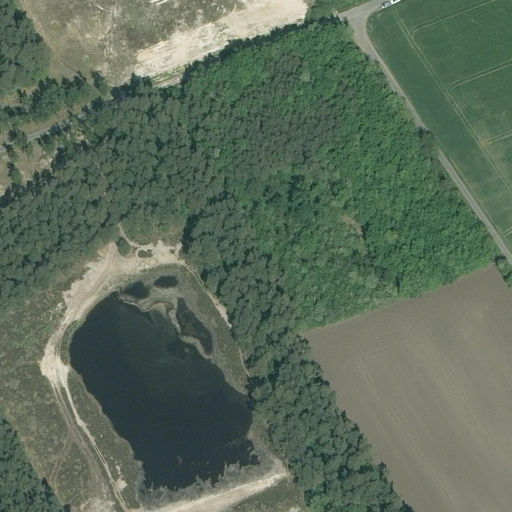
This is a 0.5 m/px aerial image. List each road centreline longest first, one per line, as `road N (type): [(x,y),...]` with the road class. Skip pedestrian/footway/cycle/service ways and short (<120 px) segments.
road 1 (unclassified): [(349,16),(0,146)]
road 2 (unclassified): [(349,16),(511,262)]
